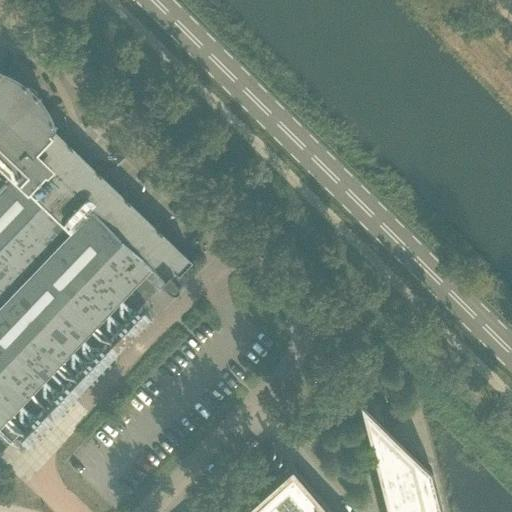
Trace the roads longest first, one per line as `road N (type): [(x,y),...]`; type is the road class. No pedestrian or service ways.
road 1 (unclassified): [(151,511),(293,361),(298,315),(229,229),(0,5)]
road 2 (primary): [(511,355),(152,0)]
